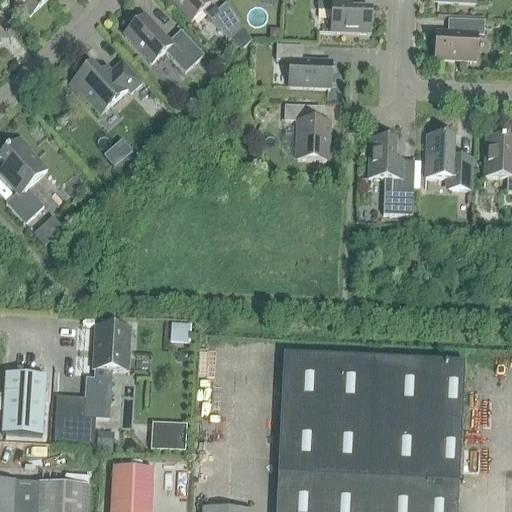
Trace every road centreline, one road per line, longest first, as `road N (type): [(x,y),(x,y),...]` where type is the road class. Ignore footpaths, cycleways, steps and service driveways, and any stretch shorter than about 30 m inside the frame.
road 1 (residential): [(511,95),(404,90),(407,0)]
road 2 (residential): [(0,106),(113,0)]
